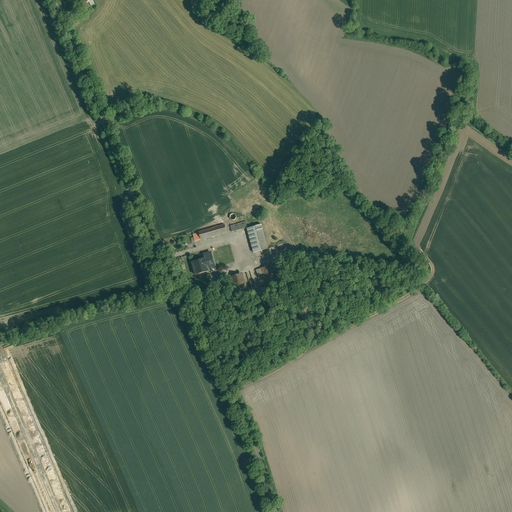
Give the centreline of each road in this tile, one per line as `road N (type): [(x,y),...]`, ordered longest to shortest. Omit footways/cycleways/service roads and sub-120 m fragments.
road 1 (unclassified): [(53,0),(148,238),(204,322),(275,511)]
road 2 (unknown): [(164,257),(241,232),(257,265),(216,282),(212,342)]
